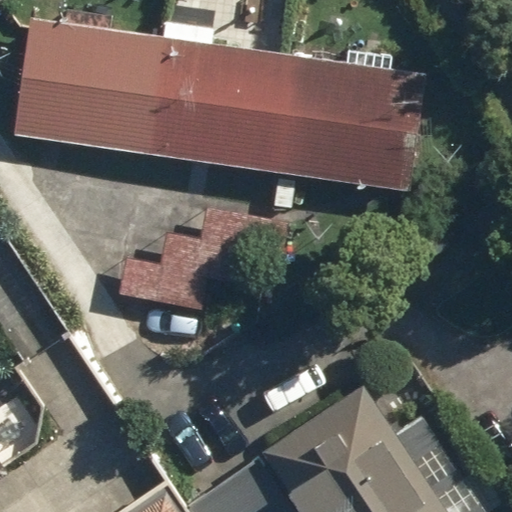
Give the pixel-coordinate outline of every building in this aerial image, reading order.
[(420,183),(436,67),(36,12),(20,129),(420,183)] [(131,252),(124,287),(211,304),(217,272),(247,278),(253,248),(284,254),(292,217),(211,201),(205,233),(171,226),(165,259),(131,252)] [(375,378),(274,443),(318,511),(499,511),(432,408),(405,426),(375,378)] [(0,478),(24,463),(0,426),(0,478)] [(271,460),(200,505),(203,511),(301,511),(304,511),(271,460)] [(188,511),(171,485),(129,511),(188,511)]
